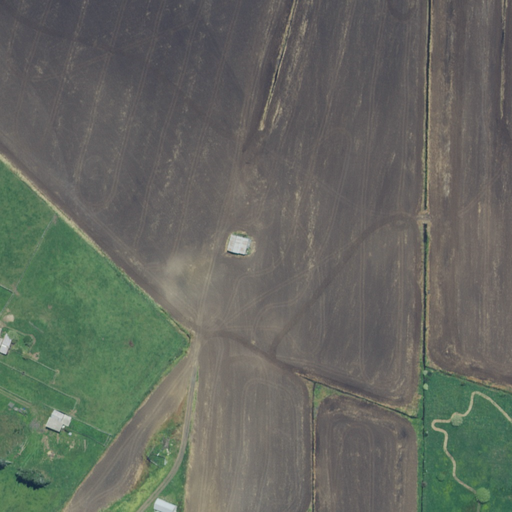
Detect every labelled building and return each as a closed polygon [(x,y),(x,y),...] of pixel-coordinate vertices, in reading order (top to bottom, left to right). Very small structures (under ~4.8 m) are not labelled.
[(252,240),(235,235),(231,250),(248,255),(252,240)] [(17,337),(10,334),(3,352),(9,355),(17,337)] [(75,418),(59,410),(51,426),(64,432),(67,425),(71,427),(75,418)] [(173,437),(167,433),(157,449),(168,456),(171,452),(168,451),(173,443),(171,441),(173,437)] [(177,511),(179,507),(161,499),(157,509),(164,511),(177,511)]
